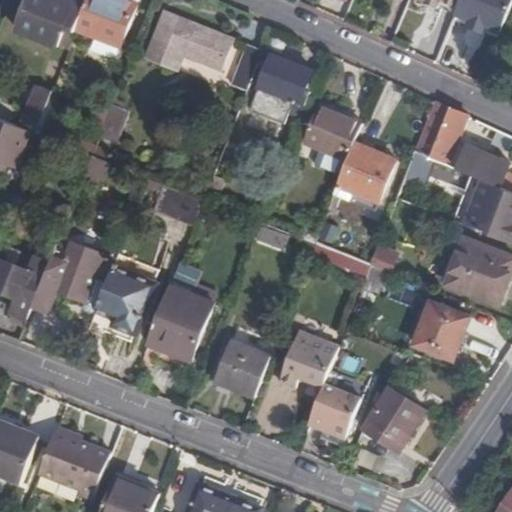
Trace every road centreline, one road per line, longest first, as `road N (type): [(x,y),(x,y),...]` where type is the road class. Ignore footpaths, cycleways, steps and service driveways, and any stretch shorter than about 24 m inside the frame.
road 1 (residential): [(398,511),(0,356)]
road 2 (residential): [(249,0),(511,122)]
road 3 (residential): [(433,511),(511,393)]
